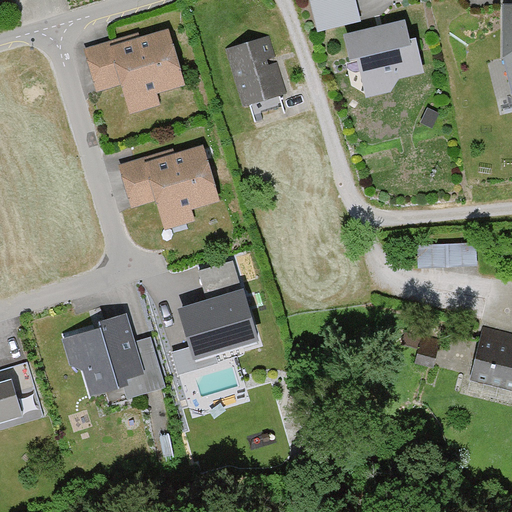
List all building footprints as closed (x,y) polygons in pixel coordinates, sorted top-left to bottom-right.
[(315,0),(308,2),(315,34),(356,25),(351,0),(315,0)] [(362,100),(387,94),(395,79),(414,75),(401,22),(340,37),(346,62),(352,61),(362,100)] [(138,32),(83,48),(96,92),(122,84),(130,114),(160,105),(157,93),(184,85),(168,30),(140,38),(138,32)] [(282,93),(267,39),(224,51),(239,105),(282,93)] [(173,148),(117,165),(130,208),(156,200),(164,230),(194,221),(191,209),(218,201),(202,146),(174,154),(173,148)] [(415,249),(415,269),(472,269),(472,249),(415,249)] [(207,302),(180,310),(194,360),(256,342),(232,261),(198,271),(207,302)] [(67,369),(78,372),(83,387),(86,386),(89,396),(119,387),(124,401),(161,389),(146,339),(129,344),(121,316),(57,336),(67,369)] [(511,392),(511,338),(478,330),(466,381),(511,392)] [(429,369),(434,349),(417,344),(412,365),(429,369)] [(0,424),(17,419),(5,381),(0,382),(0,424)] [(170,459),(167,438),(156,439),(159,460),(170,459)]
